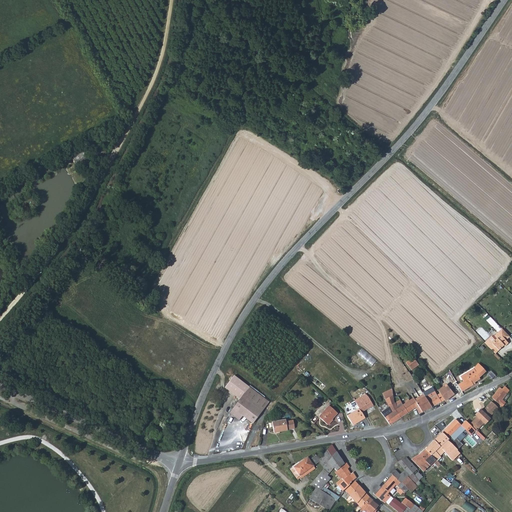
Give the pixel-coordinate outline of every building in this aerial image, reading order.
[(73,154),(78,162),(87,157),(82,149),(73,154)] [(509,336),(502,328),(498,332),(501,335),(506,340),(509,336)] [(501,335),(497,339),(495,341),(489,347),(496,354),(504,346),(507,343),(501,335)] [(489,347),(495,341),(492,338),(486,344),(489,347)] [(411,357),(403,363),(410,371),(417,365),(411,357)] [(408,372),(399,358),(392,363),(398,371),(400,369),(404,374),(408,372)] [(463,382),(458,385),(462,392),(475,385),(474,384),(482,380),(481,378),(486,370),(482,364),(476,371),(474,368),(460,377),(463,382)] [(269,402),(234,376),(225,388),(240,399),(229,413),(240,421),(243,417),(253,424),(267,404),(269,402)] [(335,392),(341,397),(353,382),(347,378),(335,392)] [(393,378),(390,379),(392,392),(394,402),(395,402),(397,406),(402,403),(400,399),(402,396),(400,386),(397,387),(396,381),(394,382),(393,378)] [(416,383),(412,386),(411,387),(415,392),(411,395),(413,398),(409,401),(408,399),(405,401),(406,403),(395,410),(400,418),(415,408),(419,414),(431,407),(422,392),(416,383)] [(445,401),(454,394),(447,385),(438,391),(440,393),(440,394),(440,395),(445,401)] [(437,394),(432,386),(422,392),(431,407),(445,401),(440,395),(440,394),(440,393),(437,394)] [(502,390),(500,388),(492,397),(502,407),(505,403),(504,401),(502,399),(507,394),(502,390)] [(369,397),(366,395),(354,401),(357,406),(361,412),(368,407),(369,408),(373,406),(369,397)] [(354,401),(345,407),(348,411),(350,410),(357,406),(354,401)] [(491,402),(477,417),(484,423),(490,416),(498,408),(491,402)] [(337,414),(329,406),(324,411),(332,419),(337,414)] [(350,410),(355,416),(361,412),(357,406),(350,410)] [(332,419),(324,411),(319,417),(327,425),(332,419)] [(470,424),(477,431),(484,423),(477,417),(470,424)] [(448,438),(459,427),(461,429),(463,427),(455,419),(442,432),(448,438)] [(286,420),(272,422),(274,433),(288,431),(286,420)] [(449,439),(450,440),(461,429),(459,427),(448,438),(449,439)] [(448,438),(442,432),(437,437),(425,450),(440,464),(445,469),(448,467),(446,465),(448,464),(450,465),(451,464),(446,459),(444,461),(442,459),(440,458),(440,457),(445,451),(453,461),(460,453),(457,450),(458,449),(448,440),(449,439),(448,438)] [(511,438),(499,453),(511,465),(511,438)] [(325,469),(328,474),(334,468),(346,479),(350,475),(351,474),(348,469),(344,463),(332,444),(318,460),(320,462),(325,469)] [(392,454),(396,461),(409,454),(405,447),(392,454)] [(511,511),(511,475),(485,449),(462,474),(461,476),(498,511),(511,511)] [(434,462),(438,467),(440,464),(425,450),(420,454),(411,460),(417,466),(418,465),(423,471),(434,462)] [(320,462),(318,460),(315,456),(309,460),(307,457),(293,467),(299,476),(302,474),(312,467),(320,462)] [(417,469),(411,463),(409,461),(408,462),(406,460),(400,465),(404,470),(409,476),(412,474),(418,480),(423,475),(422,474),(420,475),(418,473),(419,472),(417,470),(417,469)] [(313,469),(312,467),(302,474),(304,476),(313,469)] [(325,469),(315,482),(319,484),(324,479),(326,477),(328,474),(325,469)] [(392,476),(396,480),(400,476),(399,474),(395,470),(391,474),(392,476)] [(399,474),(400,476),(396,480),(400,483),(409,476),(404,470),(399,474)] [(411,493),(414,490),(417,487),(417,486),(420,483),(418,480),(412,474),(409,476),(400,483),(408,490),(411,493)] [(346,479),(339,485),(343,490),(350,484),(349,484),(354,480),(350,475),(346,479)] [(389,492),(396,485),(399,488),(403,493),(404,494),(407,491),(408,490),(400,483),(396,480),(392,476),(383,486),(389,492)] [(323,487),(327,482),(324,479),(319,484),(317,487),(328,495),(330,493),(323,487)] [(355,481),(346,491),(350,495),(359,485),(355,481)] [(350,495),(361,507),(369,496),(359,485),(350,495)] [(381,501),(382,500),(385,503),(391,497),(388,494),(389,492),(383,486),(375,495),(381,501)] [(328,495),(317,487),(311,493),(328,508),(336,500),(328,495)] [(374,511),(379,506),(369,496),(361,507),(365,511),(374,511)] [(411,511),(415,508),(413,506),(414,505),(405,498),(402,502),(408,507),(403,511),(411,511)] [(471,511),(474,508),(465,501),(461,506),(469,511),(471,511)]
